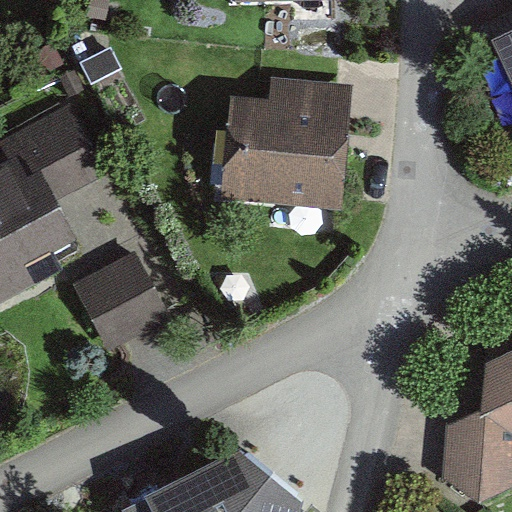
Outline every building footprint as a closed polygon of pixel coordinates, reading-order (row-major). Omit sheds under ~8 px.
[(337,209),(353,91),(268,79),(264,110),(227,105),(215,192),(337,209)] [(0,285),(59,254),(35,211),(105,174),(70,108),(0,144),(0,285)] [(165,320),(137,262),(76,291),(105,350),(165,320)] [(511,358),(487,371),(448,460),(450,488),(474,504),(511,489),(511,358)] [(138,508),(138,511),(286,511),(288,505),(232,460),(138,508)]
